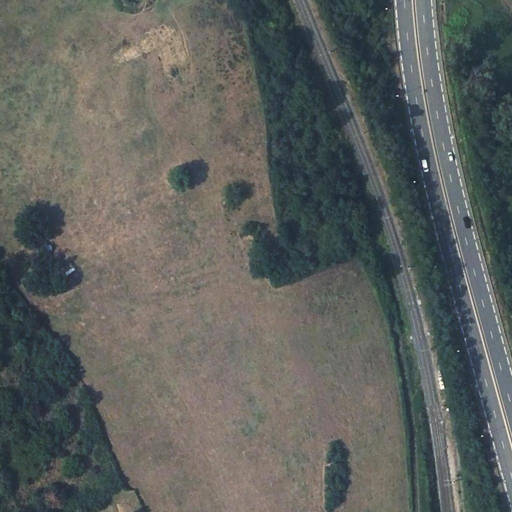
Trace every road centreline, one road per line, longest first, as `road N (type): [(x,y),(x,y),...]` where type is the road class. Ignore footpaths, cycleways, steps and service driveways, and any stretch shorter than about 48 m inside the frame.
road 1 (primary): [(404,0),(425,150),(511,478)]
road 2 (primary): [(511,408),(444,152),(422,0)]
